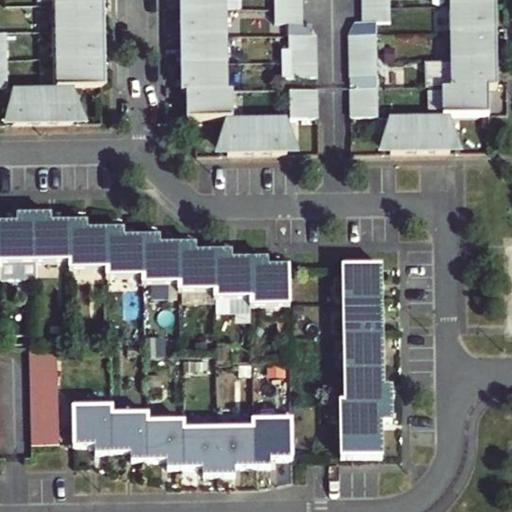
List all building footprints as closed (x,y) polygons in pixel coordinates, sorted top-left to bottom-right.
[(50,0),(52,89),(9,90),(9,104),(8,104),(6,105),(5,105),(4,106),(4,107),(3,108),(3,109),(3,110),(4,112),(4,113),(5,114),(6,114),(7,115),(8,115),(9,115),(9,127),(69,126),(69,115),(70,115),(71,114),(72,114),(73,113),(74,112),(74,111),(74,109),(74,108),(74,107),(73,106),(73,105),(72,104),(71,104),(70,103),(68,103),(68,89),(99,89),(98,0),(50,0)] [(224,0),(178,0),(179,13),(224,12),(224,0)] [(300,0),(272,0),(273,11),(301,11),(300,0)] [(388,0),(360,0),(361,11),(389,10),(388,0)] [(494,0),(447,0),(447,9),(495,8),(494,0)] [(495,8),(447,9),(448,37),(495,36),(495,8)] [(389,10),(361,11),(361,25),(389,24),(389,10)] [(301,11),(273,11),(273,25),(287,25),(287,38),(301,37),(301,26),(301,25),(301,11)] [(224,12),(179,13),(180,40),(225,39),(224,12)] [(495,36),(448,37),(448,64),(496,63),(495,36)] [(301,37),(287,38),(288,52),(315,51),(315,37),(309,37),(301,37)] [(375,38),(347,38),(348,52),(376,51),(375,38)] [(225,39),(180,40),(180,67),(226,66),(225,58),(225,39)] [(315,51),(288,52),(288,65),(316,65),(315,51)] [(376,51),(348,52),(348,65),(376,65),(376,51)] [(448,64),(423,64),(424,91),(440,91),(449,91),(488,90),(496,90),(496,63),(448,64)] [(316,65),(288,65),(288,79),(316,79),(316,65)] [(376,65),(348,65),(348,79),(376,79),(376,65)] [(226,66),(180,67),(181,94),(186,94),(226,94),(226,66)] [(69,126),(81,126),(68,89),(68,103),(70,103),(71,104),(72,104),(73,105),(73,106),(74,107),(74,108),(74,109),(74,111),(74,112),(73,113),(72,114),(71,114),(70,115),(69,115),(69,126)] [(8,104),(9,104),(9,90),(0,116),(0,127),(9,127),(9,115),(8,115),(7,115),(6,114),(5,114),(4,113),(4,112),(3,110),(3,109),(3,108),(4,107),(4,106),(5,105),(6,105),(8,104)] [(449,91),(440,91),(440,119),(448,119),(449,119),(488,118),(488,90),(449,91)] [(376,92),(348,93),(349,106),(376,106),(376,92)] [(226,94),(186,94),(186,122),(225,121),(226,121),(232,121),(231,93),(226,94)] [(316,93),(288,94),(289,121),(317,120),(316,93)] [(376,106),(349,106),(349,120),(377,120),(376,106)] [(419,156),(418,119),(389,120),(389,133),(388,133),(386,134),(385,135),(384,135),(384,136),(383,138),(383,139),(383,140),(383,141),(384,142),(385,143),(386,144),(387,145),(388,145),(389,145),(389,157),(419,156)] [(440,119),(418,119),(419,156),(449,155),(448,143),(450,143),(451,143),(452,142),(453,141),(454,140),(454,139),(454,138),(454,137),(454,135),(453,134),(453,133),(452,133),(451,132),(449,132),(448,132),(448,119),(440,119)] [(461,155),(449,119),(448,119),(448,132),(449,132),(451,132),(452,133),(453,133),(453,134),(454,135),(454,137),(454,138),(454,139),(454,140),(453,141),(452,142),(451,143),(450,143),(448,143),(449,155),(461,155)] [(256,121),(256,158),(286,158),(286,146),(287,146),(288,146),(289,145),(290,144),(291,143),(291,142),(292,141),(292,140),(292,139),(291,138),(290,137),(290,136),(289,135),(287,135),(286,135),(286,120),(256,121)] [(287,120),(286,120),(286,135),(287,135),(289,135),(290,136),(290,137),(291,138),(292,139),(292,140),(292,141),(291,142),(291,143),(290,144),(289,145),(288,146),(287,146),(286,146),(286,158),(299,158),(287,120)] [(389,120),(387,120),(377,157),(389,157),(389,145),(388,145),(387,145),(386,144),(385,143),(384,142),(383,141),(383,140),(383,139),(383,138),(384,136),(384,135),(385,135),(386,134),(388,133),(389,133),(389,120)] [(226,121),(225,121),(214,159),(227,159),(227,147),(226,147),(224,147),(223,146),(222,145),(222,144),(221,143),(221,142),(221,141),(221,140),(221,139),(222,138),(223,137),(224,136),(225,136),(226,136),(226,121)] [(232,121),(226,121),(226,136),(225,136),(224,136),(223,137),(222,138),(221,139),(221,140),(221,141),(221,142),(221,143),(222,144),(222,145),(223,146),(224,147),(226,147),(227,147),(227,159),(256,158),(256,121),(232,121)] [(20,230),(1,230),(1,265),(13,265),(35,265),(34,221),(20,222),(20,230)] [(70,264),(69,229),(50,229),(50,221),(34,221),(35,265),(70,264)] [(86,229),(69,229),(70,264),(70,273),(108,273),(107,236),(86,236),(86,229)] [(123,236),(107,236),(108,273),(108,280),(142,280),(141,243),(123,244),(123,236)] [(159,243),(141,243),(142,280),(142,288),(178,287),(177,250),(159,250),(159,243)] [(213,294),(213,258),(194,258),(194,250),(177,250),(178,287),(178,294),(213,294)] [(231,258),(213,258),(213,294),(213,302),(250,302),(249,266),(232,266),(231,258)] [(35,265),(13,265),(13,282),(35,282),(35,265)] [(267,265),(249,266),(250,302),(250,311),(289,310),(288,273),(267,274),(267,265)] [(380,272),(343,273),(344,306),(380,305),(380,272)] [(380,340),(380,305),(344,306),(344,341),(380,340)] [(381,371),(380,340),(344,341),(345,372),(381,371)] [(58,352),(30,352),(31,450),(60,449),(58,352)] [(381,391),(381,371),(345,372),(346,407),(390,406),(390,391),(381,391)] [(390,423),(390,406),(346,407),(340,407),(341,459),(380,458),(379,423),(390,423)] [(112,413),(74,413),(75,449),(98,449),(98,456),(112,456),(112,421),(112,413)] [(112,421),(112,456),(132,456),(132,464),(146,464),(145,428),(145,421),(112,421)] [(252,434),(253,470),(270,470),(270,461),(291,461),(290,425),(252,426),(252,434)] [(168,470),(185,470),(184,435),(184,428),(145,428),(146,464),(168,464),(168,470)] [(219,434),(184,435),(185,470),(204,470),(204,478),(220,477),(219,434)] [(235,470),(253,470),(252,434),(219,434),(220,477),(235,477),(235,470)]
